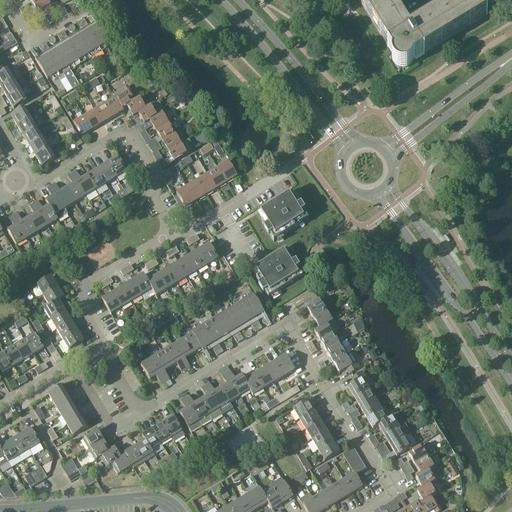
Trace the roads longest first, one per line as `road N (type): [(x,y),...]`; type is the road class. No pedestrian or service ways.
road 1 (residential): [(356,511),(390,492),(284,325),(139,408)]
road 2 (residential): [(170,234),(149,194),(155,178),(125,132),(32,186),(23,173)]
road 3 (primary): [(375,198),(511,386)]
road 4 (primary): [(511,362),(392,186)]
road 5 (primary): [(217,0),(271,56),(341,152)]
road 6 (primary): [(357,140),(235,0)]
road 7 (unclassified): [(179,511),(148,497),(0,511)]
road 8 (residential): [(98,352),(104,339),(77,291),(170,234)]
road 9 (tertiary): [(391,151),(511,60)]
road 10 (residential): [(170,234),(289,169)]
